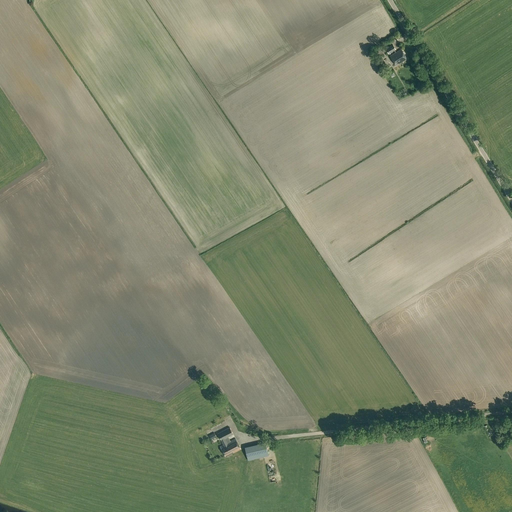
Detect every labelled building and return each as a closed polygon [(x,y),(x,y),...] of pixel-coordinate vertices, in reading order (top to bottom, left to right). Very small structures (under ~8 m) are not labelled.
[(386,49),(389,53),(395,49),(393,45),(386,49)] [(390,56),(396,65),(407,59),(401,49),(390,56)] [(376,59),(381,68),(386,64),(381,56),(376,59)] [(204,401),(182,416),(187,424),(209,409),(204,401)] [(220,408),(202,419),(206,425),(212,421),(214,424),(225,417),(220,408)] [(220,446),(226,456),(241,449),(235,438),(230,441),(228,437),(233,434),(230,427),(218,433),(221,440),(224,445),(220,446)] [(245,448),(248,460),(268,455),(265,443),(245,448)] [(271,460),(261,462),(262,471),(273,469),(271,460)]
